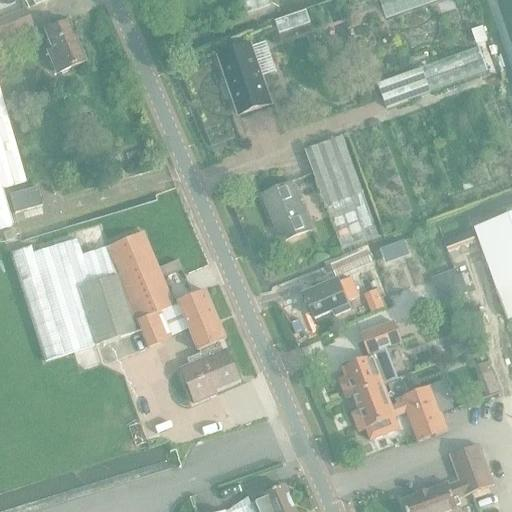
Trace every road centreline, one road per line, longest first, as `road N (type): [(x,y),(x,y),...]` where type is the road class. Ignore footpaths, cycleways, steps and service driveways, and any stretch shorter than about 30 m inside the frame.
road 1 (tertiary): [(327,511),(110,0)]
road 2 (unknown): [(181,161),(377,95)]
road 3 (unknown): [(269,377),(189,412),(170,410),(155,395),(131,338)]
